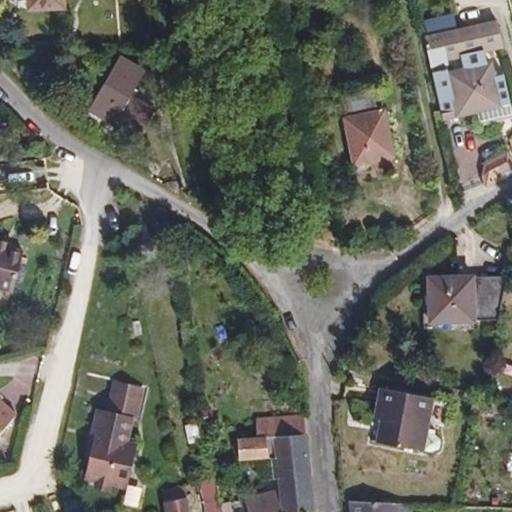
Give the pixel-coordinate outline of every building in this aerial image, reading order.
[(62,0),(26,0),(27,14),(62,16),(62,0)] [(493,60),(487,61),(485,49),(504,45),(497,17),(425,32),(443,115),(501,104),(493,60)] [(146,80),(116,64),(89,118),(140,145),(154,117),(134,104),(146,80)] [(378,110),(347,116),(351,141),(347,141),(356,184),(396,177),(388,133),(383,132),(378,110)] [(59,170),(51,169),(51,177),(59,177),(59,170)] [(8,258),(0,256),(0,298),(12,301),(21,260),(8,258)] [(504,282),(505,279),(430,281),(431,324),(496,323),(504,282)] [(105,416),(131,421),(136,421),(141,390),(110,385),(105,416)] [(381,441),(422,447),(424,424),(428,393),(380,387),(375,420),(383,421),(381,441)] [(95,414),(88,460),(93,457),(100,415),(95,414)] [(127,447),(131,421),(105,416),(100,415),(93,457),(88,460),(86,469),(90,474),(88,484),(98,485),(98,491),(113,493),(113,488),(129,491),(137,449),(127,447)] [(0,417),(0,434),(9,425),(0,417)] [(424,424),(422,447),(430,447),(437,444),(437,435),(424,424)] [(312,469),(308,425),(259,430),(259,443),(241,445),(242,470),(281,468),(282,507),(248,511),(316,511),(314,489),(309,490),(307,469),(312,469)] [(205,438),(189,442),(192,457),(209,454),(205,438)] [(185,496),(182,485),(159,491),(163,508),(186,502),(185,496)] [(222,511),(218,492),(201,495),(205,511),(222,511)] [(163,508),(163,511),(188,511),(186,502),(163,508)]
